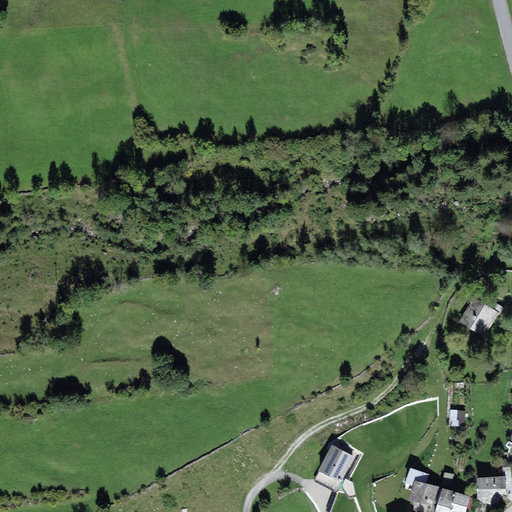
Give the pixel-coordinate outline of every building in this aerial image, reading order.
[(485,296),(482,302),(500,312),(498,314),(500,315),(504,307),(485,296)] [(473,297),(458,322),(485,338),(498,314),(500,312),(482,302),(473,297)] [(332,444),(319,471),(342,483),(355,456),(332,444)] [(495,505),(501,497),(507,488),(506,476),(477,478),(478,490),(478,499),(495,505)] [(433,506),(440,486),(417,481),(409,500),(433,506)] [(443,488),(438,506),(435,511),(452,511),(453,510),(458,511),(465,511),(471,496),(443,488)]
